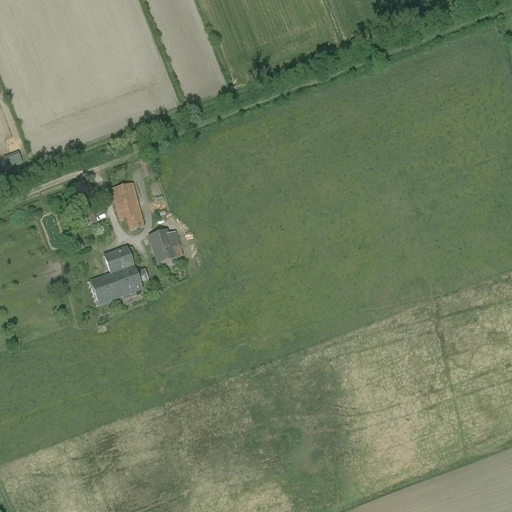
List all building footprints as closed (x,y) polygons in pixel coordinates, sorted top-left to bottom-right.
[(6,173),(23,167),(18,152),(0,159),(6,173)] [(133,185),(118,189),(126,220),(129,220),(132,231),(144,228),(140,216),(141,216),(133,185)] [(95,214),(81,217),(85,230),(98,227),(95,214)] [(167,231),(149,237),(157,266),(175,260),(167,231)] [(77,239),(70,244),(76,253),(83,248),(77,239)] [(127,249),(104,257),(111,276),(91,284),(99,306),(142,290),(127,249)]
